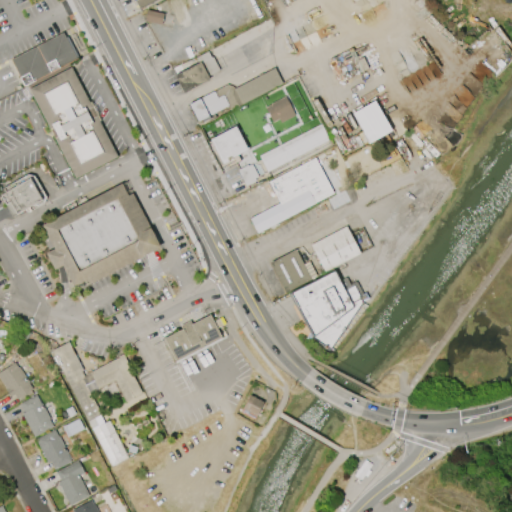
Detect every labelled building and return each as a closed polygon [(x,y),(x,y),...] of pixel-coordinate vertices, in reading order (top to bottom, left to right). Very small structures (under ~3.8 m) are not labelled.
[(140,0),(145,9),(161,0),(140,0)] [(145,21),(161,25),(164,14),(147,10),(145,21)] [(68,29),(13,58),(27,84),(82,55),(68,29)] [(201,62),(177,74),(188,94),(211,82),(201,62)] [(33,87),(79,178),(121,156),(75,65),(33,87)] [(193,102),(229,84),(236,88),(277,68),(286,84),(235,111),(232,105),(202,121),(193,102)] [(287,95),(268,105),(276,120),(282,117),(285,122),(298,116),(287,95)] [(352,113),(368,143),(391,131),(375,101),(352,113)] [(323,124),(263,156),(275,179),(335,148),(323,124)] [(236,126),(210,139),(222,162),(247,149),(236,126)] [(253,218),(261,234),(336,195),(317,158),(274,180),(271,182),(282,203),(253,218)] [(238,170),(247,165),(248,166),(251,164),(258,176),(254,178),(255,181),(246,186),(238,170)] [(0,193),(14,218),(49,199),(35,173),(0,193)] [(126,180),(42,223),(76,288),(159,245),(126,180)] [(350,225),(313,244),(328,272),(364,253),(350,225)] [(297,249),(272,262),(289,293),(320,276),(312,261),(306,264),(297,249)] [(335,271),(293,295),(314,337),(353,304),(335,271)] [(210,312),(164,336),(178,363),(224,339),(210,312)] [(68,345),(54,352),(113,467),(132,457),(112,417),(106,420),(92,393),(116,381),(127,402),(142,394),(123,357),(85,377),(68,345)] [(34,389),(18,400),(14,395),(11,397),(6,389),(7,388),(0,378),(0,372),(15,362),(19,367),(34,389)] [(250,394),(263,402),(256,416),(242,409),(250,394)] [(19,404),(36,395),(53,427),(34,437),(21,413),(24,412),(19,404)] [(68,437),(63,426),(78,418),(84,429),(68,437)] [(35,440),(54,429),(71,461),(54,470),(50,461),(47,463),(35,440)] [(60,481),(55,472),(77,461),(84,473),(78,476),(89,495),(69,506),(57,482),(60,481)] [(72,511),(71,510),(91,500),(94,506),(95,505),(98,511),(72,511)]
